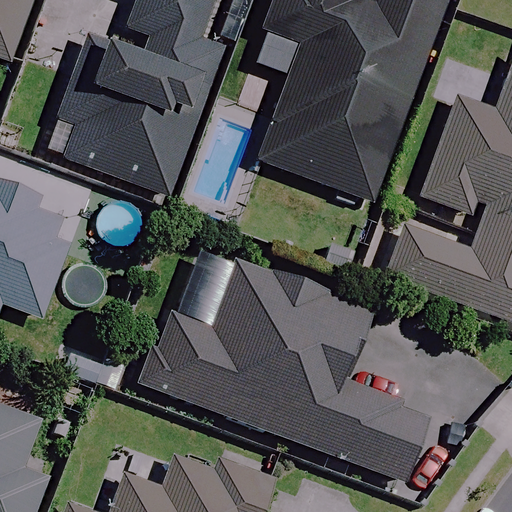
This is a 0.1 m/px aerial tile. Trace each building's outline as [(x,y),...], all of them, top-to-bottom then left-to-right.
[(0,0),(0,66),(24,0),(0,0)] [(207,0),(108,0),(101,19),(138,33),(128,60),(78,41),(46,122),(67,130),(54,165),(157,204),(215,54),(191,45),(207,0)] [(259,0),(247,34),(270,42),(288,49),(245,165),(361,208),(437,2),(430,0),(259,0)] [(511,60),(503,57),(494,82),(457,69),(415,181),(406,205),(467,228),(458,252),(393,228),(373,282),(511,333),(511,60)] [(0,315),(33,327),(62,244),(47,239),(57,211),(0,191),(0,315)] [(143,313),(116,392),(399,489),(421,428),(390,417),(396,400),(337,380),(361,313),(224,265),(201,333),(143,313)] [(0,511),(26,511),(36,485),(14,477),(33,426),(0,414),(0,511)] [(207,476),(165,459),(150,495),(112,479),(98,511),(69,511),(58,507),(56,511),(252,511),(263,486),(212,465),(207,476)]
